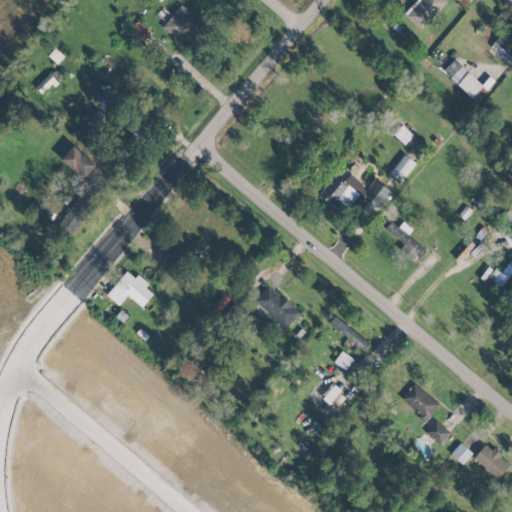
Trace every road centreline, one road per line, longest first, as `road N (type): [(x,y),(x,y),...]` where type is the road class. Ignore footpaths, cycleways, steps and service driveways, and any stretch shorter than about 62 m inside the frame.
road 1 (residential): [(511,413),(203,149)]
road 2 (residential): [(72,304),(330,0)]
